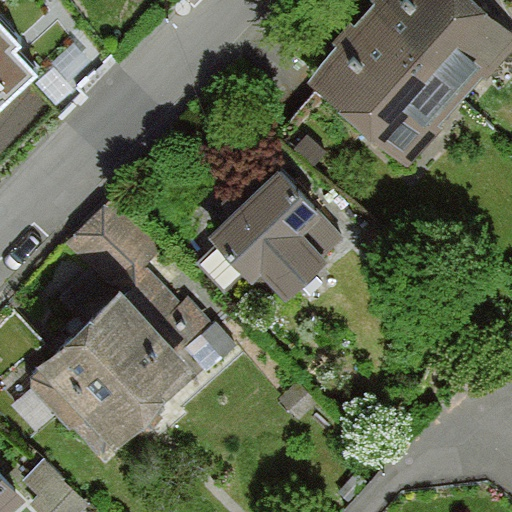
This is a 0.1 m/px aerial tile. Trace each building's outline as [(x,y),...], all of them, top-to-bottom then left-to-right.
[(511,25),(484,0),(384,0),(373,13),(467,98),(511,49),(511,25)] [(373,13),(318,73),(413,159),(467,98),(373,13)] [(0,112),(38,77),(15,53),(22,47),(0,23),(0,112)] [(242,208),(217,232),(258,275),(268,266),(288,288),(326,252),(303,228),(323,209),(284,167),(277,174),(269,164),(233,198),(242,208)] [(122,283),(46,353),(57,365),(40,376),(40,385),(105,451),(140,421),(147,431),(163,413),(153,400),(195,365),(181,346),(211,317),(195,299),(163,326),(122,283)] [(78,511),(90,499),(45,457),(25,478),(40,492),(33,500),(45,511),(78,511)] [(0,511),(5,511),(25,495),(0,468),(0,511)]
